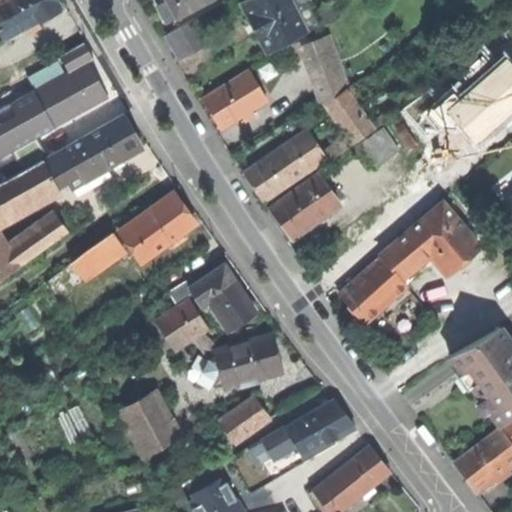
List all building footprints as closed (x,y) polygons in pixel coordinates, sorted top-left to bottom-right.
[(1,0),(0,1),(0,30),(4,38),(61,7),(57,0),(1,0)] [(167,19),(169,20),(207,0),(160,0),(158,1),(167,19)] [(269,50),(306,29),(290,0),(247,0),(244,2),(257,27),(269,50)] [(177,58),(209,41),(196,17),(164,34),(177,58)] [(343,92),(349,89),(327,30),(292,45),(296,58),(303,56),(320,101),(343,92)] [(267,99),(249,70),(201,98),(210,114),(219,128),(267,99)] [(328,104),(356,141),(389,118),(385,113),(368,124),(358,109),(365,104),(353,87),(349,89),(328,104)] [(42,160),(53,180),(62,175),(69,188),(141,147),(131,130),(123,115),(42,160)] [(383,126),(362,141),(377,163),(399,148),(383,126)] [(263,201),(325,159),(327,161),(346,147),(340,138),(320,151),(305,130),(244,172),(249,180),(263,201)] [(18,155),(24,168),(41,158),(47,155),(40,142),(18,155)] [(0,170),(10,166),(3,152),(0,145),(0,170)] [(55,183),(53,180),(42,160),(41,158),(24,168),(3,180),(0,181),(0,276),(11,269),(13,271),(67,232),(56,216),(1,251),(0,248),(0,205),(12,201),(55,183)] [(302,228),(340,202),(319,172),(269,208),(290,237),(302,228)] [(172,247),(187,237),(183,231),(195,222),(186,209),(173,192),(119,231),(141,262),(169,242),(172,247)] [(384,257),(401,278),(429,254),(446,274),(480,246),(443,202),(381,254),(384,257)] [(58,300),(125,250),(112,233),(45,282),(58,300)] [(407,285),(401,278),(384,257),(339,294),(354,312),(363,322),(407,285)] [(226,269),(199,287),(191,292),(192,294),(200,305),(208,299),(229,330),(255,312),(244,296),(226,269)] [(191,292),(199,287),(192,277),(169,293),(176,304),(192,294),(191,292)] [(154,357),(171,346),(173,351),(208,329),(189,300),(138,332),(154,357)] [(511,415),(511,342),(500,326),(494,331),(449,355),(466,377),(500,424),(511,415)] [(216,363),(220,375),(222,384),(280,368),(275,351),(271,335),(213,351),(216,363)] [(212,378),(220,375),(216,363),(209,365),(212,378)] [(143,457),(179,438),(154,392),(119,411),(143,457)] [(254,396),(223,418),(239,440),(270,418),(262,408),(254,396)] [(284,428),(299,450),(302,456),(354,426),(344,413),(333,399),(284,428)] [(511,437),(511,418),(501,427),(454,461),(464,474),(477,491),(511,463),(511,441),(510,439),(511,437)] [(423,426),(417,430),(428,445),(434,440),(423,426)] [(276,462),(299,450),(284,428),(283,427),(262,438),(276,462)] [(313,492),(330,511),(339,511),(358,498),(389,472),(369,446),(313,492)] [(185,482),(194,499),(221,484),(211,468),(185,482)] [(194,499),(188,502),(193,511),(244,511),(233,493),(226,481),(221,484),(194,499)]
